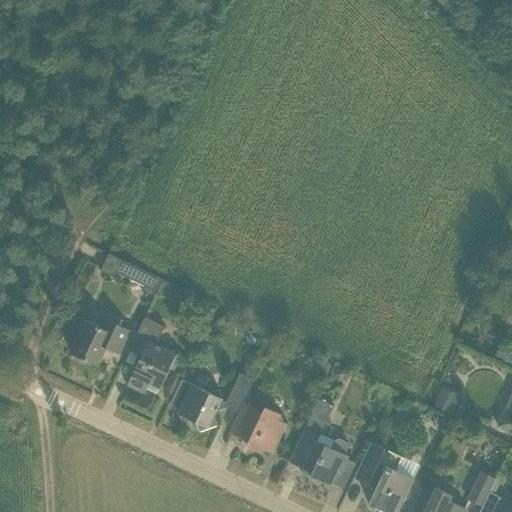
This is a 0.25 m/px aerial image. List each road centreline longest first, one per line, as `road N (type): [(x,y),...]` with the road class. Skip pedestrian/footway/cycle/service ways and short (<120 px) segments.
road 1 (residential): [(313,511),(144,424),(29,376)]
road 2 (track): [(38,511),(29,376),(93,224)]
